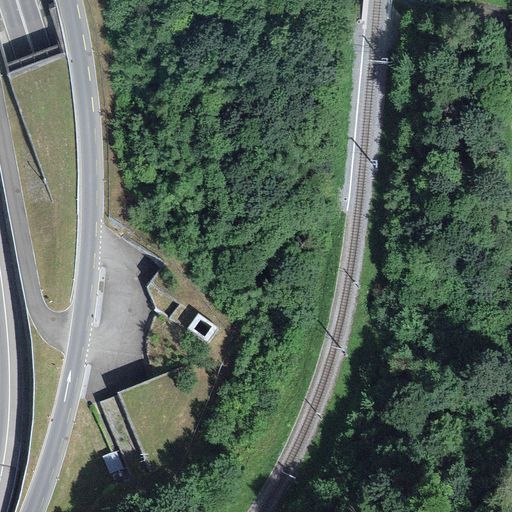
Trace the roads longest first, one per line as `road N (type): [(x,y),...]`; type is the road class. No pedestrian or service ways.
road 1 (trunk): [(209,511),(110,276),(19,0)]
road 2 (primary): [(35,511),(70,387),(90,240),(88,115),(69,0)]
